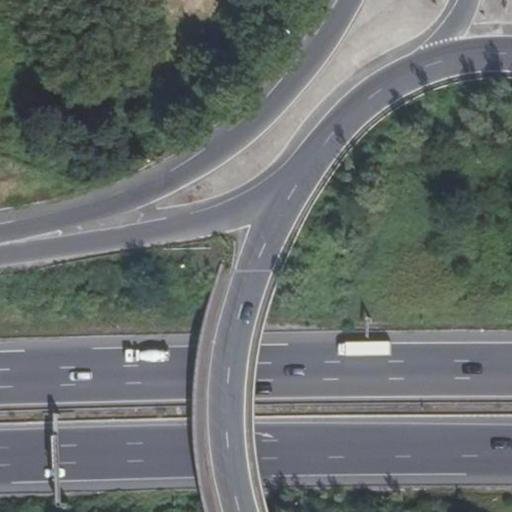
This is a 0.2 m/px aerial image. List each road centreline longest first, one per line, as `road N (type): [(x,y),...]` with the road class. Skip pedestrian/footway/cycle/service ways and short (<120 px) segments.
road 1 (trunk): [(511,369),(0,377)]
road 2 (trunk): [(0,456),(511,448)]
road 3 (trunk): [(349,0),(265,114),(169,182),(0,240)]
road 4 (primary): [(303,187),(264,272),(246,342),(241,434),(252,511)]
road 5 (trunk): [(303,187),(194,227),(0,253)]
road 6 (primary): [(428,64),(377,92),(336,132),(303,187)]
